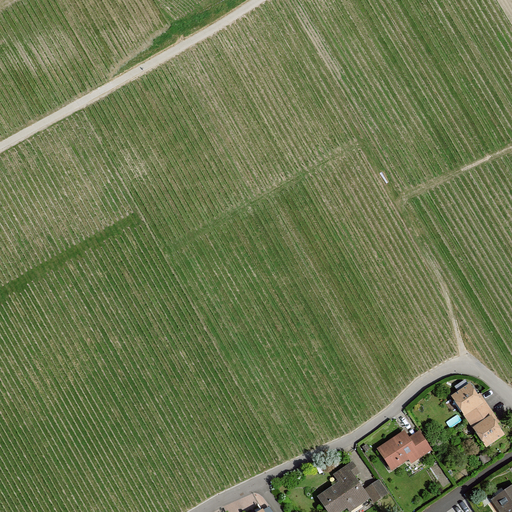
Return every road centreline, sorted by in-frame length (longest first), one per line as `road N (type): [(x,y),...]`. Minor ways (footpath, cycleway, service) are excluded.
road 1 (unclassified): [(511,398),(481,371),(452,369),(361,433),(204,511)]
road 2 (track): [(511,149),(401,199),(451,301),(465,367)]
road 3 (track): [(0,147),(257,0)]
